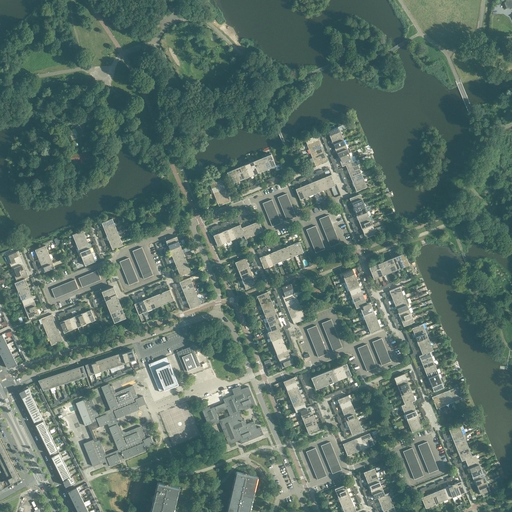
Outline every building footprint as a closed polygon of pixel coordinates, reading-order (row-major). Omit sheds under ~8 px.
[(330,135),(340,131),(338,127),(339,127),(338,127),(335,128),(329,130),(328,131),(321,134),(322,137),(325,136),(324,135),(327,134),(327,133),(329,132),(330,135)] [(75,128),(70,130),(74,139),(79,137),(75,128)] [(342,136),(340,131),(330,135),(332,140),(342,136)] [(318,140),(317,136),(317,135),(305,140),(306,140),(307,144),(318,140)] [(343,140),(342,136),(332,140),(334,144),(343,140)] [(320,144),(318,140),(307,144),(309,149),(320,144)] [(345,144),(343,140),(334,144),(336,148),(345,144)] [(322,149),(320,144),(309,149),(311,153),(322,149)] [(347,149),(345,144),(336,148),(337,153),(347,149)] [(323,153),(322,149),(311,153),(313,157),(323,153)] [(349,153),(347,149),(337,153),(339,157),(349,153)] [(325,157),(323,153),(313,157),(315,162),(325,157)] [(350,157),(349,153),(339,157),(341,161),(350,157)] [(276,166),(271,154),(271,155),(267,156),(271,167),(275,165),(275,166),(276,166)] [(78,160),(79,164),(84,164),(84,160),(91,160),(90,155),(84,155),(83,156),(83,157),(78,157),(77,155),(71,156),(71,161),(78,160)] [(271,167),(267,156),(262,158),(267,169),(271,167)] [(316,167),(328,162),(327,162),(325,157),(315,162),(316,166),(316,167)] [(352,162),(350,157),(341,161),(343,166),(342,166),(346,165),(352,162)] [(267,169),(262,158),(258,160),(262,171),(267,169)] [(262,171),(258,160),(254,162),(258,172),(262,171)] [(358,165),(356,161),(356,160),(352,162),(346,165),(348,169),(358,165)] [(258,172),(254,162),(249,163),(254,174),(258,172)] [(254,174),(249,163),(245,165),(249,176),(254,174)] [(249,176),(245,165),(241,167),(245,178),(249,176)] [(359,169),(358,165),(348,169),(350,173),(359,169)] [(245,178),(241,167),(236,169),(240,179),(245,178)] [(240,179),(236,169),(232,170),(236,181),(240,179)] [(361,174),(359,169),(350,173),(351,178),(361,174)] [(236,181),(232,170),(228,172),(227,172),(232,184),(232,183),(236,181)] [(363,178),(361,174),(351,178),(353,182),(363,178)] [(216,182),(221,179),(219,175),(220,175),(208,180),(209,180),(212,188),(217,186),(216,182)] [(335,185),(332,176),(331,175),(327,177),(331,187),(335,185)] [(331,187),(327,177),(322,179),(326,188),(331,187)] [(365,182),(363,178),(353,182),(355,186),(365,182)] [(225,188),(221,179),(216,182),(217,186),(212,188),(214,193),(225,188)] [(326,188),(322,179),(318,181),(322,190),(326,188)] [(322,190),(318,181),(314,182),(317,192),(322,190)] [(317,192),(314,182),(309,184),(313,194),(317,192)] [(367,187),(367,186),(366,187),(365,182),(355,186),(357,191),(356,191),(367,187)] [(313,194),(309,184),(305,186),(309,195),(313,194)] [(309,195),(305,186),(300,188),(304,197),(309,195)] [(221,195),(226,193),(225,188),(214,193),(218,202),(223,199),(221,195)] [(304,197),(300,188),(296,189),(300,200),(300,199),(304,197)] [(287,192),(278,196),(288,220),(297,216),(287,192)] [(230,201),(226,193),(221,195),(223,199),(218,202),(219,206),(230,202),(231,201),(230,201)] [(362,199),(360,194),(350,198),(350,199),(350,198),(352,203),(362,199)] [(272,198),(263,202),(272,225),(281,221),(272,198)] [(363,203),(362,199),(352,203),(354,207),(363,203)] [(365,207),(363,203),(354,207),(355,211),(365,207)] [(367,212),(365,207),(355,211),(357,216),(367,212)] [(369,216),(367,212),(357,216),(359,220),(369,216)] [(329,214),(319,218),(331,246),(340,242),(329,214)] [(370,221),(369,216),(359,220),(361,224),(370,221)] [(114,223),(112,219),(113,219),(112,218),(102,223),(104,227),(114,223)] [(263,231),(259,221),(255,223),(259,233),(263,231),(263,232),(263,231)] [(372,225),(370,221),(361,224),(363,229),(372,225)] [(116,228),(114,223),(104,227),(106,232),(116,228)] [(259,233),(255,223),(250,225),(254,235),(259,233)] [(315,224),(306,228),(316,252),(325,248),(315,224)] [(244,235),(241,229),(242,228),(240,225),(236,227),(240,236),(244,235)] [(254,235),(250,225),(246,227),(250,236),(254,235)] [(374,229),(372,225),(363,229),(364,233),(374,229)] [(240,236),(236,227),(231,229),(235,238),(240,236)] [(250,236),(246,227),(242,228),(241,229),(244,235),(245,239),(246,239),(246,238),(250,236)] [(117,232),(116,228),(106,232),(108,236),(117,232)] [(235,238),(231,229),(227,230),(231,240),(235,238)] [(376,234),(376,233),(374,229),(364,233),(366,237),(366,238),(376,234)] [(85,235),(83,231),(83,230),(73,235),(75,239),(85,235)] [(231,240),(227,230),(223,232),(227,242),(231,240)] [(119,236),(117,232),(108,236),(109,240),(119,236)] [(227,242),(223,232),(218,234),(222,244),(227,242)] [(222,244),(218,234),(214,236),(214,235),(213,235),(218,246),(218,245),(222,244)] [(86,239),(85,235),(75,239),(77,243),(86,239)] [(121,241),(119,236),(109,240),(111,245),(121,241)] [(178,241),(176,237),(177,237),(177,236),(166,241),(167,241),(168,245),(178,241)] [(88,244),(86,239),(77,243),(78,248),(88,244)] [(123,245),(121,241),(111,245),(113,249),(112,249),(113,249),(123,245)] [(180,246),(178,241),(168,245),(170,250),(180,246)] [(304,252),(299,241),(299,242),(295,244),(299,253),(303,252),(304,252)] [(90,248),(88,244),(78,248),(80,252),(90,248)] [(299,253),(295,244),(291,245),(294,255),(299,253)] [(47,250),(46,246),(46,245),(35,250),(36,250),(38,254),(47,250)] [(294,255),(291,245),(286,247),(290,257),(294,255)] [(142,246),(133,250),(144,277),(153,274),(142,246)] [(182,250),(180,246),(170,250),(172,254),(182,250)] [(290,257),(286,247),(282,249),(286,259),(290,257)] [(92,252),(90,248),(80,252),(82,256),(92,252)] [(286,259),(282,249),(277,251),(281,260),(286,259)] [(49,255),(47,250),(38,254),(39,259),(49,255)] [(183,254),(182,250),(172,254),(174,258),(183,254)] [(14,258),(20,255),(18,251),(7,256),(11,264),(16,262),(14,258)] [(281,260),(277,251),(273,253),(277,262),(281,260)] [(93,257),(92,252),(82,256),(84,261),(93,257)] [(277,262),(273,253),(269,254),(273,264),(277,262)] [(409,264),(405,253),(404,253),(400,255),(404,266),(409,264),(409,265),(409,264)] [(185,259),(183,254),(174,258),(176,263),(185,259)] [(273,264),(269,254),(264,256),(268,266),(273,264)] [(23,264),(20,255),(14,258),(16,262),(11,264),(12,269),(23,264)] [(51,259),(49,255),(39,259),(41,263),(51,259)] [(404,266),(400,255),(396,257),(400,268),(404,266)] [(268,266),(264,256),(260,258),(260,257),(260,258),(264,268),(268,266)] [(96,261),(95,261),(93,257),(84,261),(85,265),(85,266),(96,261)] [(129,257),(120,260),(129,285),(139,281),(129,257)] [(400,268),(396,257),(391,259),(396,269),(400,268)] [(247,263),(245,259),(246,258),(235,262),(235,263),(236,262),(238,267),(247,263)] [(53,263),(51,259),(41,263),(43,267),(53,263)] [(187,263),(185,259),(176,263),(177,267),(187,263)] [(396,269),(391,259),(387,260),(391,271),(396,269)] [(391,271),(387,260),(383,262),(387,273),(391,271)] [(387,273),(383,262),(378,264),(383,275),(387,273)] [(44,272),(55,268),(55,267),(54,267),(53,263),(43,267),(45,271),(44,272)] [(189,267),(187,263),(177,267),(179,271),(189,267)] [(249,267),(247,263),(238,267),(239,271),(249,267)] [(22,275),(20,271),(25,269),(23,264),(12,269),(16,278),(22,275)] [(383,275),(378,264),(374,266),(378,276),(383,275)] [(378,276),(374,266),(370,267),(369,267),(374,279),(374,278),(378,276)] [(181,276),(191,272),(191,271),(190,272),(189,267),(179,271),(181,276),(180,276),(181,276)] [(251,272),(249,267),(239,271),(241,275),(251,272)] [(28,277),(25,269),(20,271),(22,275),(16,278),(18,282),(25,279),(29,277),(28,277)] [(101,278),(97,269),(78,277),(82,286),(101,278)] [(354,273),(352,269),(353,269),(342,273),(343,273),(344,277),(354,273)] [(253,276),(251,272),(241,275),(243,280),(253,276)] [(356,278),(354,273),(344,277),(346,282),(356,278)] [(254,280),(253,276),(243,280),(245,284),(254,280)] [(192,282),(190,278),(190,277),(180,282),(182,286),(192,282)] [(358,282),(356,278),(346,282),(348,286),(358,282)] [(27,283),(25,279),(18,282),(15,283),(17,287),(27,283)] [(78,288),(75,279),(52,288),(55,297),(78,288)] [(257,285),(257,284),(256,284),(254,280),(245,284),(246,288),(246,289),(257,285)] [(193,287),(192,282),(182,286),(184,291),(193,287)] [(359,286),(358,282),(348,286),(350,290),(359,286)] [(29,288),(27,283),(17,287),(19,292),(29,288)] [(292,289),(291,284),(279,288),(280,289),(282,293),(292,289)] [(361,291),(359,286),(350,290),(351,295),(361,291)] [(401,291),(400,287),(400,286),(389,291),(390,291),(392,295),(401,291)] [(115,291),(113,287),(114,287),(113,287),(102,291),(102,292),(104,296),(115,291)] [(195,291),(193,287),(184,291),(185,295),(195,291)] [(30,292),(29,288),(19,292),(21,296),(30,292)] [(174,300),(170,289),(169,290),(170,290),(165,292),(169,301),(174,300)] [(283,297),(294,293),(292,289),(282,293),(283,297)] [(117,296),(115,291),(104,296),(106,300),(117,296)] [(197,295),(195,291),(185,295),(187,299),(197,295)] [(363,295),(361,291),(351,295),(353,299),(363,295)] [(403,296),(401,291),(392,295),(393,300),(403,296)] [(32,296),(30,292),(21,296),(22,300),(32,296)] [(169,301),(165,292),(161,294),(165,303),(169,301)] [(269,296),(267,292),(268,292),(257,296),(258,296),(260,300),(269,296)] [(292,304),(291,299),(296,297),(294,293),(283,297),(287,306),(292,304)] [(165,303),(161,294),(157,295),(161,305),(165,303)] [(161,305),(157,295),(152,297),(156,307),(161,305)] [(199,300),(197,295),(187,299),(189,304),(199,300)] [(365,299),(363,295),(353,299),(355,303),(365,299)] [(34,301),(32,296),(22,300),(24,305),(34,301)] [(118,300),(117,296),(106,300),(108,305),(118,300)] [(271,301),(269,296),(260,300),(261,305),(271,301)] [(405,300),(403,296),(393,300),(395,304),(405,300)] [(156,307),(152,297),(148,299),(152,308),(156,307)] [(299,306),(298,302),(296,297),(291,299),(292,304),(287,306),(289,310),(299,306)] [(152,308),(148,299),(144,301),(147,310),(152,308)] [(366,304),(365,299),(355,303),(357,308),(356,308),(360,307),(360,306),(366,304)] [(120,305),(119,301),(118,300),(108,305),(109,309),(120,305)] [(201,304),(200,304),(199,300),(189,304),(191,308),(190,308),(190,309),(201,304)] [(407,304),(405,300),(395,304),(397,308),(407,304)] [(36,305),(34,301),(24,305),(26,309),(36,305)] [(147,310),(144,301),(139,302),(143,312),(147,310)] [(273,305),(271,301),(261,305),(263,309),(273,305)] [(143,312),(139,302),(135,304),(134,304),(139,314),(143,312)] [(372,307),(370,303),(370,302),(366,304),(360,306),(360,307),(362,311),(372,307)] [(408,309),(407,304),(397,308),(399,313),(408,309)] [(37,309),(36,305),(26,309),(28,313),(37,309)] [(122,309),(120,305),(109,309),(111,313),(122,309)] [(274,309),(273,305),(263,309),(265,313),(274,309)] [(298,317),(296,312),(301,310),(299,306),(289,310),(292,319),(298,317)] [(373,311),(372,307),(362,311),(364,315),(373,311)] [(40,314),(39,314),(37,309),(28,313),(29,318),(40,314)] [(95,320),(91,309),(91,310),(86,312),(90,322),(95,320)] [(124,313),(122,309),(111,313),(113,318),(124,313)] [(276,314),(274,309),(265,313),(267,318),(276,314)] [(410,313),(408,309),(399,313),(401,317),(410,313)] [(305,319),(303,315),(301,310),(296,312),(298,317),(292,319),(294,323),(294,324),(305,319)] [(375,316),(373,311),(364,315),(366,320),(375,316)] [(90,322),(86,312),(82,314),(86,323),(90,322)] [(114,322),(126,318),(126,317),(125,317),(124,313),(113,318),(115,322),(114,322)] [(412,317),(410,313),(401,317),(402,321),(412,317)] [(54,319),(52,315),(53,314),(52,314),(41,319),(43,323),(54,319)] [(86,323),(82,314),(78,315),(82,325),(86,323)] [(278,318),(276,314),(267,318),(268,322),(278,318)] [(82,325),(78,315),(73,317),(77,327),(82,325)] [(377,320),(375,316),(366,320),(367,324),(377,320)] [(77,327),(73,317),(69,319),(73,329),(77,327)] [(414,322),(414,321),(414,322),(412,317),(402,321),(404,326),(414,322)] [(280,322),(278,318),(268,322),(270,326),(280,322)] [(56,323),(54,319),(43,323),(45,327),(56,323)] [(73,329),(69,319),(65,321),(69,330),(73,329)] [(331,319),(322,322),(333,350),(342,346),(331,319)] [(379,324),(377,320),(367,324),(369,328),(379,324)] [(69,330),(65,321),(61,322),(60,322),(64,333),(65,333),(64,332),(69,330)] [(282,327),(282,326),(281,327),(280,322),(270,326),(272,331),(278,328),(282,327)] [(57,328),(57,326),(56,323),(45,327),(47,332),(57,328)] [(381,329),(381,328),(381,329),(379,324),(369,328),(371,333),(370,333),(371,333),(381,329)] [(424,329),(422,324),(423,324),(412,328),(413,328),(414,332),(424,329)] [(316,325),(307,328),(318,356),(327,353),(316,325)] [(59,332),(57,328),(47,332),(48,336),(59,332)] [(280,333),(278,328),(272,331),(268,332),(268,333),(269,332),(270,337),(280,333)] [(426,333),(424,329),(414,332),(416,337),(426,333)] [(61,336),(59,332),(48,336),(50,341),(61,336)] [(282,337),(280,333),(270,337),(272,341),(282,337)] [(428,337),(426,333),(416,337),(418,341),(428,337)] [(52,345),(63,341),(63,340),(61,336),(50,341),(52,345),(51,345),(52,345)] [(283,341),(282,337),(272,341),(274,345),(283,341)] [(382,337),(372,341),(382,364),(391,360),(382,337)] [(429,342),(428,337),(418,341),(420,346),(429,342)] [(285,346),(283,341),(274,345),(276,350),(285,346)] [(431,346),(429,342),(420,346),(421,350),(431,346)] [(367,343),(358,347),(367,370),(376,366),(367,343)] [(10,349),(7,344),(0,347),(0,352),(1,354),(10,349)] [(200,365),(192,346),(177,352),(177,353),(185,372),(200,365)] [(287,350),(285,346),(276,350),(277,354),(287,350)] [(433,350),(431,346),(421,350),(423,354),(423,355),(429,352),(433,350)] [(12,354),(10,349),(1,354),(3,359),(12,354)] [(138,359),(136,354),(134,355),(134,354),(132,349),(128,351),(131,361),(138,359)] [(289,355),(287,350),(277,354),(279,359),(289,355)] [(131,361),(128,351),(122,353),(126,363),(131,361)] [(431,356),(429,352),(423,355),(423,354),(419,356),(420,356),(421,360),(431,356)] [(126,363),(122,353),(117,354),(120,365),(126,363)] [(15,359),(12,354),(3,359),(6,364),(15,359)] [(120,365),(117,354),(112,356),(115,366),(120,365)] [(291,359),(289,355),(279,359),(281,363),(291,359)] [(115,366),(112,356),(107,358),(110,368),(115,366)] [(433,361),(431,356),(421,360),(423,365),(433,361)] [(167,357),(148,364),(149,366),(160,392),(164,390),(179,385),(170,363),(167,357)] [(110,368),(107,358),(101,360),(105,370),(110,368)] [(18,365),(15,359),(6,364),(8,368),(12,366),(13,368),(18,365)] [(293,363),(292,363),(291,359),(281,363),(283,367),(282,367),(282,368),(293,363)] [(105,370),(101,360),(96,361),(100,371),(105,370)] [(100,371),(96,361),(91,363),(94,373),(100,371)] [(435,365),(433,361),(423,365),(425,369),(435,365)] [(94,373),(91,363),(86,365),(89,375),(94,373)] [(351,375),(347,363),(346,363),(346,364),(342,365),(346,376),(351,374),(351,375)] [(346,376),(342,365),(338,367),(342,378),(346,376)] [(436,369),(435,365),(425,369),(427,373),(436,369)] [(86,376),(83,366),(78,368),(81,378),(86,376)] [(342,378),(338,367),(333,369),(338,380),(342,378)] [(81,378),(78,368),(72,369),(76,379),(81,378)] [(76,379),(72,369),(67,371),(70,381),(76,379)] [(338,380),(333,369),(329,371),(333,381),(338,380)] [(438,374),(436,369),(427,373),(429,378),(438,374)] [(70,381),(67,371),(62,373),(65,383),(70,381)] [(333,381),(329,371),(325,372),(329,383),(333,381)] [(329,383),(325,372),(320,374),(325,385),(329,383)] [(65,383),(62,373),(57,375),(60,385),(65,383)] [(406,378),(404,374),(405,374),(405,373),(394,378),(395,378),(396,382),(406,378)] [(325,385),(320,374),(316,376),(320,387),(325,385)] [(440,378),(438,374),(429,378),(430,382),(440,378)] [(60,385),(57,375),(51,376),(55,386),(60,385)] [(55,386),(51,376),(46,378),(49,388),(55,386)] [(320,387),(316,376),(312,378),(312,377),(311,377),(316,389),(316,388),(320,387)] [(295,382),(294,378),(294,377),(283,381),(284,382),(284,381),(286,386),(295,382)] [(49,388),(46,378),(39,380),(43,390),(49,388)] [(408,382),(406,378),(396,382),(398,386),(408,382)] [(442,382),(440,378),(430,382),(432,386),(442,382)] [(297,386),(295,382),(286,386),(288,390),(297,386)] [(410,387),(408,382),(398,386),(400,391),(410,387)] [(444,387),(444,386),(443,387),(442,382),(432,386),(434,391),(433,391),(444,387)] [(124,434),(117,418),(140,409),(139,406),(146,403),(143,396),(138,398),(136,393),(134,394),(131,386),(120,391),(121,392),(116,394),(112,385),(110,386),(109,384),(102,386),(111,409),(110,409),(111,410),(98,415),(92,399),(87,401),(86,399),(76,403),(86,425),(95,422),(95,420),(97,420),(100,427),(108,423),(110,427),(109,427),(119,450),(118,450),(106,455),(100,440),(95,442),(94,439),(84,443),(93,466),(103,462),(103,461),(105,460),(105,461),(108,460),(110,466),(120,462),(120,460),(124,458),(147,449),(146,447),(154,444),(151,437),(146,439),(144,434),(141,435),(138,427),(128,431),(129,432),(124,434)] [(31,393),(28,386),(24,388),(24,390),(23,390),(20,392),(22,397),(31,393)] [(243,419),(240,412),(241,411),(256,405),(252,394),(250,395),(248,391),(250,390),(249,386),(241,389),(240,386),(239,386),(232,389),(234,394),(223,399),(224,399),(227,406),(226,406),(227,408),(228,408),(230,415),(219,420),(214,407),(212,408),(212,409),(211,409),(209,406),(202,409),(202,410),(203,410),(208,424),(208,425),(211,424),(212,426),(220,422),(229,444),(236,441),(235,439),(239,438),(241,444),(241,443),(263,434),(263,435),(264,434),(261,427),(256,429),(255,425),(254,421),(246,424),(244,418),(243,419)] [(299,390),(297,386),(288,390),(289,394),(299,390)] [(463,398),(459,386),(458,386),(459,387),(454,389),(459,399),(463,398)] [(411,391),(410,387),(400,391),(402,395),(411,391)] [(459,399),(454,389),(450,390),(454,401),(459,399)] [(301,395),(299,390),(289,394),(291,399),(301,395)] [(454,401),(450,390),(446,392),(450,403),(454,401)] [(413,395),(411,391),(402,395),(404,399),(413,395)] [(450,403),(446,392),(441,394),(445,405),(450,403)] [(31,393),(22,397),(25,402),(33,398),(30,393),(31,393)] [(445,405),(441,394),(437,396),(441,406),(445,405)] [(303,399),(301,395),(291,399),(293,403),(303,399)] [(350,400),(348,396),(349,395),(348,395),(338,399),(338,400),(340,404),(350,400)] [(415,400),(413,395),(404,399),(405,404),(411,401),(412,402),(416,400),(415,399),(415,400)] [(441,406),(437,396),(433,397),(432,397),(437,409),(437,408),(441,406)] [(35,403),(33,398),(25,402),(27,407),(35,403)] [(304,404),(303,399),(293,403),(295,407),(304,404)] [(352,404),(350,400),(340,404),(342,408),(352,404)] [(413,406),(412,402),(411,401),(405,404),(401,405),(401,406),(402,405),(404,410),(413,406)] [(37,408),(35,403),(27,407),(29,412),(37,408)] [(300,410),(306,408),(304,404),(295,407),(296,412),(300,411),(300,410)] [(353,409),(352,404),(342,408),(344,413),(353,409)] [(311,411),(310,407),(310,406),(306,408),(300,410),(300,411),(302,415),(311,411)] [(415,410),(413,406),(404,410),(405,414),(415,410)] [(40,413),(37,408),(29,412),(32,417),(40,413)] [(355,413),(353,409),(344,413),(345,417),(355,413)] [(417,415),(415,410),(405,414),(407,418),(417,415)] [(313,415),(311,411),(302,415),(303,419),(313,415)] [(36,424),(44,420),(40,413),(32,417),(34,422),(35,421),(36,424)] [(357,417),(355,413),(345,417),(347,421),(357,417)] [(315,420),(313,415),(303,419),(305,424),(315,420)] [(419,419),(417,415),(407,418),(409,423),(419,419)] [(359,422),(357,417),(347,421),(349,426),(359,422)] [(420,423),(419,419),(409,423),(411,427),(420,423)] [(46,425),(44,420),(36,424),(38,429),(46,425)] [(317,424),(315,420),(305,424),(307,428),(317,424)] [(360,426),(359,422),(349,426),(351,430),(360,426)] [(423,428),(423,427),(422,427),(420,423),(411,427),(413,431),(412,432),(423,428)] [(319,428),(318,428),(317,424),(307,428),(309,432),(308,432),(308,433),(319,428)] [(48,430),(46,425),(38,429),(40,434),(48,430)] [(363,430),(365,429),(363,425),(360,426),(351,430),(352,434),(352,435),(363,430)] [(461,430),(459,426),(460,426),(460,425),(449,430),(450,430),(452,434),(461,430)] [(51,435),(48,430),(40,434),(43,439),(51,435)] [(463,435),(461,430),(452,434),(453,438),(463,435)] [(374,445),(370,433),(369,433),(369,434),(361,437),(363,443),(367,441),(369,446),(374,444),(374,445)] [(53,440),(51,435),(43,439),(45,444),(53,440)] [(465,439),(463,435),(453,438),(455,443),(465,439)] [(369,446),(367,441),(363,443),(361,437),(356,439),(361,450),(369,446)] [(361,450),(356,439),(348,442),(350,448),(354,446),(356,451),(361,450)] [(466,443),(465,439),(455,443),(457,447),(466,443)] [(56,445),(53,440),(45,444),(48,449),(56,445)] [(427,440),(418,444),(429,472),(439,469),(427,440)] [(330,441),(320,445),(332,473),(341,469),(330,441)] [(356,451),(354,446),(350,448),(348,442),(343,444),(348,456),(348,455),(356,451)] [(468,448),(466,443),(457,447),(459,452),(468,448)] [(52,456),(59,452),(56,445),(48,449),(50,454),(51,454),(52,456)] [(412,446),(403,450),(414,478),(424,475),(412,446)] [(315,447),(306,450),(318,479),(327,475),(315,447)] [(470,452),(468,448),(459,452),(460,456),(470,452)] [(0,458),(8,455),(6,450),(0,452),(0,458)] [(59,452),(52,456),(51,456),(54,462),(62,458),(59,452)] [(466,459),(472,456),(470,452),(460,456),(462,460),(462,461),(466,459)] [(10,459),(8,455),(0,458),(0,462),(1,464),(10,459)] [(477,459),(475,455),(476,455),(472,456),(466,459),(467,463),(477,459)] [(64,462),(62,458),(54,462),(56,466),(64,462)] [(13,464),(10,459),(1,464),(3,469),(13,464)] [(479,464),(477,459),(467,463),(469,468),(479,464)] [(67,467),(64,462),(56,466),(59,471),(67,467)] [(15,469),(13,464),(3,469),(6,474),(15,469)] [(481,468),(479,464),(469,468),(471,472),(481,468)] [(69,472),(67,467),(59,471),(61,476),(69,472)] [(376,473),(374,468),(364,472),(364,473),(364,472),(366,477),(376,473)] [(482,472),(481,468),(471,472),(473,476),(482,472)] [(18,474),(15,469),(6,474),(8,478),(8,479),(18,474)] [(71,477),(69,472),(61,476),(63,481),(72,476),(71,477)] [(248,511),(257,477),(257,476),(237,472),(227,511),(172,511),(179,487),(179,486),(158,482),(151,511),(248,511)] [(484,477),(482,472),(473,476),(475,481),(484,477)] [(377,477),(376,473),(366,477),(368,481),(377,477)] [(0,490),(20,479),(18,474),(8,479),(8,478),(1,482),(1,481),(0,481),(0,490)] [(72,476),(63,481),(66,486),(70,484),(71,484),(72,485),(76,483),(72,476)] [(379,481),(377,477),(368,481),(369,485),(379,481)] [(486,481),(484,477),(475,481),(476,485),(486,481)] [(381,486),(379,481),(369,485),(371,490),(381,486)] [(466,492),(461,481),(461,482),(457,483),(461,493),(465,491),(465,492),(466,492)] [(488,486),(486,481),(476,485),(478,490),(488,486)] [(461,493),(457,483),(452,485),(456,495),(461,493)] [(347,489),(345,485),(346,485),(345,484),(335,489),(337,493),(347,489)] [(456,495),(452,485),(448,487),(452,497),(456,495)] [(383,490),(381,486),(371,490),(373,494),(383,490)] [(490,490),(489,490),(488,486),(478,490),(480,494),(479,494),(490,490)] [(79,492),(77,488),(77,487),(69,491),(71,496),(79,492)] [(452,497),(448,487),(444,489),(448,498),(452,497)] [(349,493),(347,489),(337,493),(339,497),(349,493)] [(448,498),(444,489),(439,491),(443,500),(448,498)] [(385,495),(384,494),(383,490),(373,494),(375,498),(374,499),(378,497),(385,495)] [(443,500),(439,491),(435,492),(439,502),(443,500)] [(82,497),(79,492),(71,496),(73,501),(82,497)] [(439,502),(435,492),(431,494),(434,504),(439,502)] [(350,498),(349,493),(339,497),(341,502),(350,498)] [(390,498),(388,493),(389,493),(388,493),(384,494),(385,495),(378,497),(380,502),(390,498)] [(434,504),(431,494),(426,496),(430,506),(434,504)] [(430,506),(426,496),(422,498),(422,497),(421,497),(426,508),(426,507),(430,506)] [(84,502),(82,497),(73,501),(76,506),(84,502)] [(352,502),(350,498),(341,502),(342,506),(352,502)] [(392,502),(390,498),(380,502),(382,506),(392,502)] [(86,507),(84,502),(76,506),(78,511),(86,507)] [(354,507),(352,502),(342,506),(344,510),(354,507)] [(393,506),(392,502),(382,506),(384,510),(393,506)]
